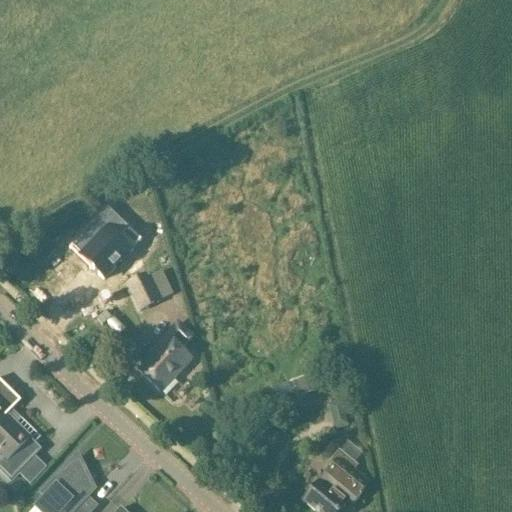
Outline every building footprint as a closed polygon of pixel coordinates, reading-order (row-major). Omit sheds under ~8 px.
[(108,211),(72,249),(82,258),(81,260),(79,261),(91,272),(92,271),(104,282),(130,255),(129,254),(118,243),(128,233),(129,231),(108,211)] [(146,275),(125,285),(140,314),(161,303),(146,275)] [(191,362),(181,353),(195,338),(180,323),(149,356),(150,357),(137,371),(161,394),(191,362)] [(0,459),(2,461),(0,463),(0,470),(11,482),(18,475),(34,458),(41,452),(35,446),(29,440),(30,439),(16,427),(7,417),(12,412),(21,403),(0,382),(0,459)] [(332,418),(343,415),(340,403),(328,407),(332,418)] [(318,486),(303,504),(312,511),(350,511),(361,499),(360,498),(370,486),(354,473),(358,468),(343,456),(338,452),(324,469),(328,473),(318,486)] [(94,492),(77,458),(41,496),(44,499),(34,510),(36,511),(93,511),(96,509),(87,499),(94,492)]
